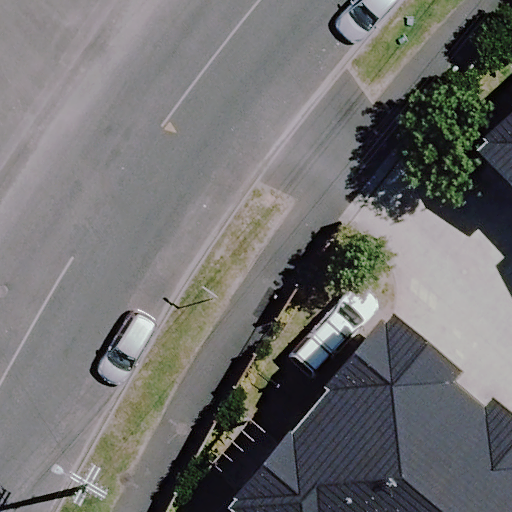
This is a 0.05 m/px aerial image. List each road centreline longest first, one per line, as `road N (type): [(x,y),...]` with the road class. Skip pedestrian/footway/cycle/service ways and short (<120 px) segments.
road 1 (residential): [(109,199),(261,0)]
road 2 (residential): [(0,390),(109,199)]
road 3 (unclassified): [(0,87),(109,199)]
